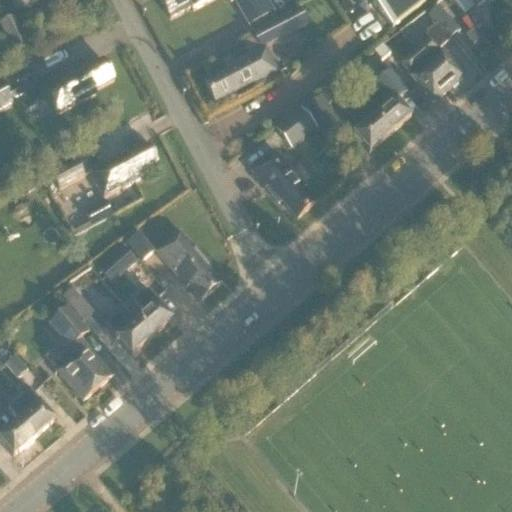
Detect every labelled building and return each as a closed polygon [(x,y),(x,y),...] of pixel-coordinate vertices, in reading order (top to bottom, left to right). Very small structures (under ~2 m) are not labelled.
[(8,0),(15,12),(33,3),(34,4),(41,0),(8,0)] [(217,0),(158,0),(170,21),(191,10),(193,13),(217,0)] [(249,27),(264,18),(253,0),(236,0),(234,1),(249,27)] [(432,0),(367,0),(392,31),(432,0)] [(467,0),(475,10),(487,0),(467,0)] [(428,41),(413,54),(448,93),(463,80),(438,52),(460,33),(439,9),(428,18),(436,27),(427,34),(426,39),(428,41)] [(300,10),(276,23),(284,39),(308,26),(300,10)] [(0,24),(0,29),(17,64),(34,56),(14,17),(0,24)] [(279,76),(264,50),(220,75),(221,77),(205,85),(216,106),(235,96),(237,99),(279,76)] [(389,107),(375,119),(390,137),(410,120),(396,103),(406,95),(387,72),(388,70),(375,54),(363,64),(379,83),(373,88),(389,107)] [(448,93),(413,54),(399,67),(433,105),(448,93)] [(22,92),(42,83),(32,61),(12,70),(22,92)] [(75,106),(76,107),(95,98),(93,94),(113,84),(103,63),(86,71),(85,68),(39,91),(45,103),(42,105),(45,112),(30,120),(33,127),(75,106)] [(0,85),(0,114),(12,108),(0,85)] [(339,98),(331,89),(304,111),(325,137),(343,123),(329,106),(339,98)] [(301,111),(276,131),(284,141),(290,136),(297,131),(304,140),(317,131),(301,111)] [(390,137),(375,119),(359,132),(349,120),(341,126),(352,140),(355,138),(369,154),(390,137)] [(121,190),(122,191),(140,181),(138,178),(158,168),(147,148),(131,156),(130,154),(89,175),(103,200),(121,190)] [(304,189),(274,153),(250,174),(278,207),(280,204),(295,222),(315,205),(303,190),(304,189)] [(59,166),(53,158),(40,167),(47,175),(59,166)] [(85,179),(77,163),(51,177),(59,192),(85,179)] [(113,217),(105,203),(85,214),(93,228),(113,217)] [(140,235),(127,246),(142,264),(156,253),(140,235)] [(220,286),(208,273),(205,270),(208,267),(179,235),(155,256),(186,291),(189,289),(201,303),(220,286)] [(98,270),(112,286),(137,265),(123,248),(98,270)] [(62,299),(83,324),(93,315),(72,290),(62,299)] [(136,324),(151,341),(171,323),(156,305),(158,304),(147,292),(133,304),(144,316),(136,324)] [(99,365),(85,349),(84,350),(77,343),(87,335),(66,311),(48,327),(75,358),(56,375),(70,390),(71,389),(84,403),(110,380),(98,366),(99,365)] [(131,358),(151,341),(136,324),(127,331),(116,318),(101,331),(112,344),(116,341),(131,358)] [(4,367),(17,381),(28,372),(15,358),(4,367)] [(33,411),(19,424),(34,441),(54,423),(39,407),(41,405),(30,392),(22,398),(33,411)] [(34,441),(19,424),(4,437),(0,431),(0,443),(13,459),(34,441)]
